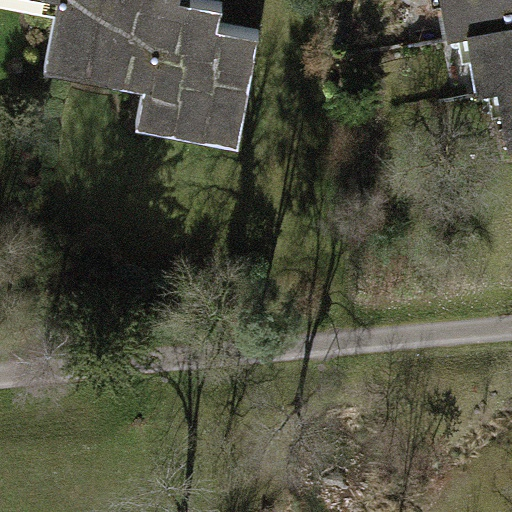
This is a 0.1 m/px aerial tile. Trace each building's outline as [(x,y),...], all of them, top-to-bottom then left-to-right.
[(61,0),(56,0),(48,44),(53,45),(61,0)] [(61,0),(53,45),(147,63),(140,100),(242,120),(260,29),(219,21),(222,0),(61,0)] [(511,0),(439,0),(447,39),(468,35),(511,26),(511,0)] [(479,91),(498,88),(511,85),(511,26),(468,35),(479,91)] [(511,85),(498,88),(509,149),(511,148),(511,85)]
